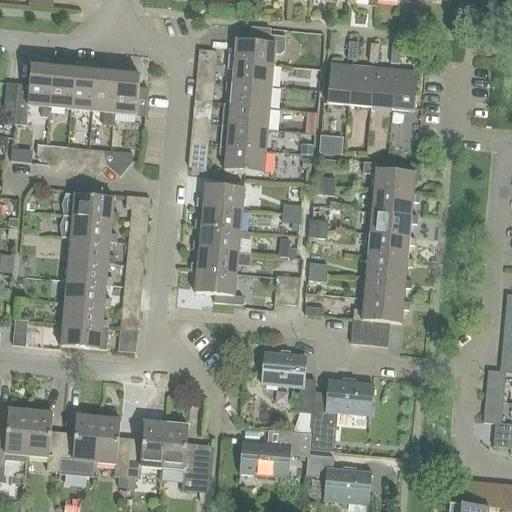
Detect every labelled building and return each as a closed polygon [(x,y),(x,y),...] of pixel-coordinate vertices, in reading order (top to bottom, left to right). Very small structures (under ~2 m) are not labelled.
[(354,0),(355,0),(368,1),(368,7),(376,8),(376,2),(376,0),(354,0)] [(227,63),(274,68),(275,56),(280,56),(284,52),(286,38),(270,36),(269,45),(235,42),(234,56),(228,56),(227,63)] [(356,62),(357,44),(349,43),(347,61),(356,62)] [(377,64),(379,46),(370,45),(369,63),(377,64)] [(399,66),(400,48),(392,47),(390,65),(399,66)] [(420,68),(422,50),(413,49),(412,67),(420,68)] [(216,53),(199,52),(198,61),(216,62),(216,53)] [(49,110),(53,69),(52,69),(39,68),(39,62),(31,61),(29,87),(18,86),(14,128),(26,129),(28,108),(42,109),(41,115),(49,116),(49,110)] [(216,62),(198,61),(197,73),(214,74),(216,62)] [(53,69),(49,110),(71,112),(74,71),(60,70),(61,64),(53,63),(52,69),(53,69)] [(274,68),(227,63),(226,71),(232,71),(231,85),(272,89),(274,68)] [(74,71),(71,112),(92,114),(96,73),(95,73),(82,72),(82,66),(74,65),(74,71)] [(327,106),(349,108),(352,68),(330,66),(327,106)] [(96,73),(92,114),(103,115),(102,127),(113,128),(114,116),(117,75),(103,74),(104,68),(96,67),(95,73),(96,73)] [(352,68),(349,108),(370,110),(374,70),(352,68)] [(147,90),(138,89),(139,77),(125,76),(126,70),(117,69),(117,75),(114,116),(145,119),(147,90)] [(392,112),(395,72),(374,70),(370,110),(392,112)] [(417,74),(395,72),(392,112),(414,114),(417,74)] [(214,74),(197,73),(196,82),(214,83),(214,74)] [(214,83),(196,82),(195,94),(212,96),(214,83)] [(231,85),(225,84),(224,92),(230,93),(229,106),(229,107),(270,111),(272,89),(231,85)] [(14,128),(18,86),(6,85),(2,127),(14,128)] [(212,96),(195,94),(194,103),(212,105),(212,96)] [(212,105),(194,103),(193,116),(210,117),(212,105)] [(222,114),(221,127),(227,128),(268,132),(270,111),(229,107),(229,106),(223,106),(222,114)] [(210,117),(193,116),(192,125),(210,126),(210,117)] [(210,126),(192,125),(191,137),(209,139),(210,126)] [(225,150),(266,154),(268,132),(227,128),(221,127),(220,135),(219,149),(225,149),(225,150)] [(209,139),(191,137),(190,146),(208,148),(209,139)] [(343,141),(321,140),(319,155),(341,157),(343,141)] [(208,148),(190,146),(189,160),(206,162),(208,148)] [(58,159),(59,149),(37,147),(36,157),(55,173),(63,163),(58,159)] [(312,157),(313,147),(302,147),(301,156),(312,157)] [(80,161),(81,151),(59,149),(58,159),(63,163),(77,175),(85,165),(80,161)] [(264,176),(266,154),(225,150),(225,149),(219,149),(219,157),(225,158),(223,172),(264,176)] [(98,177),(106,167),(102,163),(103,153),(81,151),(80,161),(85,165),(98,177)] [(120,179),(131,165),(132,165),(132,156),(103,153),(102,163),(106,167),(120,179)] [(206,162),(189,160),(188,169),(206,170),(206,162)] [(310,171),(311,161),(304,160),(302,170),(310,171)] [(375,171),(376,166),(363,164),(362,176),(374,177),(373,193),(413,197),(414,183),(420,183),(421,176),(375,171)] [(317,179),(316,188),(334,190),(335,181),(317,179)] [(202,208),(242,212),(244,190),(204,186),(203,201),(197,200),(196,208),(202,209),(202,208)] [(334,190),(316,188),(315,197),(333,198),(334,190)] [(413,197),(373,193),(371,215),(411,218),(412,204),(418,205),(419,197),(413,197)] [(63,218),(71,219),(112,222),(112,223),(118,223),(119,215),(113,215),(114,200),(65,196),(65,197),(66,197),(62,207),(64,217),(63,217),(63,218)] [(131,211),(148,212),(150,200),(126,198),(125,210),(131,211)] [(282,216),(300,217),(301,209),(283,207),(282,216)] [(242,212),(202,208),(202,209),(201,222),(195,222),(194,230),(200,230),(240,234),(242,212)] [(147,226),(148,212),(131,211),(129,224),(147,226)] [(411,218),(371,215),(369,236),(409,240),(410,226),(416,226),(417,218),(411,218)] [(292,225),(297,226),(299,226),(300,217),(282,216),(281,224),(292,225)] [(112,222),(71,219),(63,218),(64,218),(59,228),(61,239),(60,239),(60,240),(69,240),(110,244),(116,245),(117,237),(111,236),(112,223),(112,222)] [(308,231),(326,232),(327,224),(309,222),(308,231)] [(147,226),(129,224),(129,233),(146,235),(147,226)] [(16,241),(16,231),(8,230),(8,240),(16,241)] [(238,255),(240,241),(249,241),(250,235),(240,234),(200,230),(199,244),(193,243),(192,251),(198,252),(198,251),(238,255)] [(325,241),(326,232),(308,231),(308,239),(325,241)] [(129,233),(128,246),(145,247),(146,235),(129,233)] [(409,240),(369,236),(367,258),(407,261),(408,247),(415,248),(415,240),(409,240)] [(110,244),(69,240),(68,262),(108,265),(108,266),(114,266),(115,258),(109,258),(110,244)] [(278,259),(287,259),(289,242),(280,241),(278,259)] [(145,247),(128,246),(127,255),(144,256),(145,247)] [(251,256),(238,255),(198,251),(198,252),(197,265),(191,265),(190,273),(196,273),(236,277),(237,268),(249,269),(251,256)] [(127,255),(126,267),(143,269),(144,256),(127,255)] [(407,261),(367,258),(365,279),(405,283),(406,269),(413,269),(413,261),(407,261)] [(68,262),(66,283),(106,287),(112,288),(113,280),(107,279),(108,266),(108,265),(68,262)] [(309,274),(326,276),(327,267),(309,266),(309,274)] [(143,269),(126,267),(125,276),(142,278),(143,269)] [(196,273),(194,295),(214,297),(213,305),(242,308),(243,299),(234,298),(236,277),(196,273)] [(325,284),(326,276),(309,274),(308,283),(325,284)] [(125,276),(124,289),(141,291),(142,278),(125,276)] [(274,306),(286,307),(288,279),(276,278),(274,306)] [(288,279),(286,307),(297,308),(300,281),(288,279)] [(405,283),(365,279),(363,301),(403,304),(405,290),(411,291),(411,283),(405,283)] [(106,287),(66,283),(64,305),(104,308),(104,309),(110,309),(111,301),(105,301),(106,287)] [(141,291),(124,289),(123,298),(140,299),(141,291)] [(123,298),(122,310),(139,312),(140,299),(123,298)] [(403,304),(363,301),(362,312),(353,311),(352,321),(365,323),(377,324),(389,325),(401,326),(403,312),(409,312),(409,304),(403,304)] [(64,305),(62,326),(102,330),(108,331),(109,323),(103,322),(104,309),(104,308),(64,305)] [(323,310),(305,309),(305,317),(322,319),(323,310)] [(139,312),(122,310),(121,319),(138,321),(139,312)] [(503,331),(511,331),(511,318),(505,318),(503,331)] [(121,319),(120,332),(137,333),(138,321),(121,319)] [(365,323),(352,321),(350,346),(363,347),(365,323)] [(28,323),(15,322),(14,326),(12,348),(25,349),(28,323)] [(377,324),(365,323),(363,347),(375,348),(377,324)] [(389,325),(377,324),(375,348),(387,349),(388,337),(389,325)] [(102,330),(62,326),(60,348),(106,352),(107,344),(108,331),(102,330)] [(511,331),(503,331),(503,340),(511,340),(511,331)] [(137,333),(120,332),(119,341),(137,342),(137,333)] [(501,352),(511,353),(511,340),(503,340),(501,352)] [(137,342),(119,341),(117,356),(135,358),(137,342)] [(511,353),(501,352),(501,361),(511,362),(511,353)] [(303,381),(305,359),(264,355),(261,386),(300,390),(298,414),(311,416),(312,416),(314,395),(315,383),(303,381)] [(505,374),(511,375),(511,362),(501,361),(500,374),(505,374)] [(505,374),(500,374),(488,373),(487,382),(504,383),(505,374)] [(486,394),(503,396),(504,383),(487,382),(486,394)] [(331,454),(335,415),(370,418),(373,387),(327,383),(326,396),(314,395),(312,416),(311,416),(310,431),(311,431),(310,437),(309,452),(331,454)] [(503,396),(486,394),(485,403),(502,405),(503,396)] [(484,416),(501,417),(502,405),(485,403),(484,416)] [(0,435),(0,468),(4,468),(5,462),(24,464),(25,458),(26,458),(30,413),(8,411),(7,418),(6,436),(0,435)] [(30,413),(26,458),(47,460),(46,472),(59,474),(62,442),(50,440),(52,415),(49,415),(30,413)] [(501,417),(484,416),(483,425),(495,426),(500,426),(501,417)] [(62,442),(59,474),(72,475),(73,463),(94,464),(98,419),(76,417),(73,443),(62,442)] [(98,419),(94,464),(115,466),(114,479),(118,479),(127,480),(129,448),(118,447),(120,421),(119,421),(98,419)] [(129,448),(127,480),(135,481),(139,481),(141,469),(162,471),(166,426),(144,423),(141,449),(129,448)] [(166,426),(162,471),(183,473),(181,493),(194,494),(195,480),(197,454),(185,453),(188,428),(166,426)] [(511,441),(511,427),(500,426),(495,426),(493,440),(511,441)] [(310,437),(268,433),(267,447),(242,444),(239,476),(287,480),(289,457),(307,459),(308,459),(308,457),(309,452),(310,437)] [(493,448),(510,450),(511,441),(493,440),(493,448)] [(332,472),(333,460),(308,457),(308,459),(307,459),(305,478),(326,480),(324,503),(368,507),(370,476),(332,472)] [(118,479),(117,490),(126,491),(127,480),(118,479)] [(127,480),(126,491),(134,492),(135,481),(127,480)] [(477,508),(479,484),(466,483),(464,507),(477,508)] [(491,485),(479,484),(477,508),(489,509),(491,485)] [(491,485),(489,509),(501,510),(503,486),(491,485)] [(511,511),(511,487),(503,486),(501,510),(511,511)]
